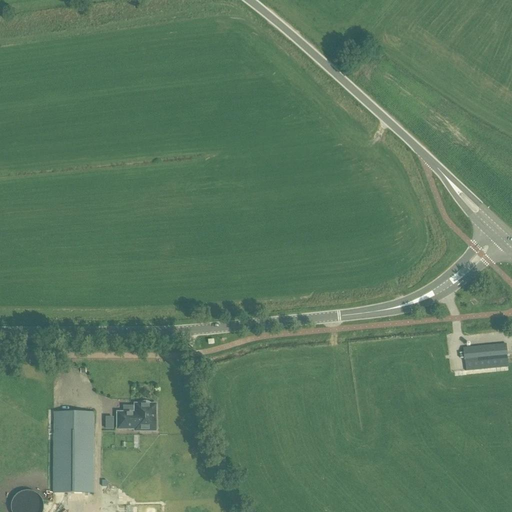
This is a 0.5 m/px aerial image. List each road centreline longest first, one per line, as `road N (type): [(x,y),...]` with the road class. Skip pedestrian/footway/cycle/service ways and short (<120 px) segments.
road 1 (tertiary): [(0,333),(189,330),(377,312)]
road 2 (unclassified): [(437,168),(246,0)]
road 3 (track): [(242,511),(212,446),(189,330)]
road 4 (tertiary): [(377,312),(430,302),(502,244)]
road 5 (tertiary): [(491,234),(436,284),(377,312)]
